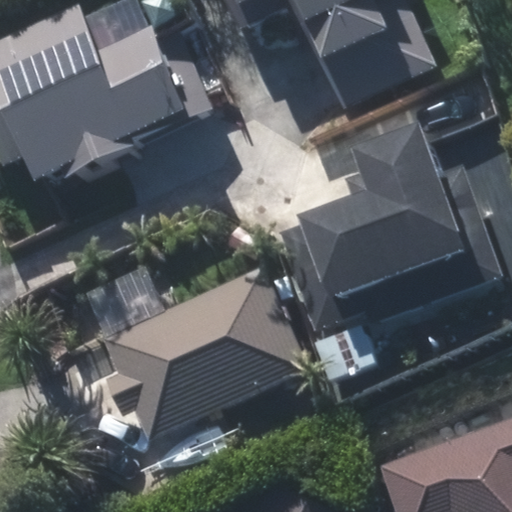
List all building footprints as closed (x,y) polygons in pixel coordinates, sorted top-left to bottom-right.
[(231,0),(247,35),(312,7),(359,115),(458,72),(426,0),(231,0)] [(40,167),(51,194),(223,119),(181,25),(110,57),(91,13),(0,51),(0,139),(16,177),(40,167)] [(349,170),(364,213),(290,239),(329,350),(511,285),(511,272),(476,173),(457,180),(442,137),(349,170)] [(133,424),(148,418),(160,446),(322,377),(297,319),(277,272),(115,341),(133,383),(118,389),(133,424)] [(511,511),(511,439),(407,477),(419,511),(511,511)] [(342,511),(283,485),(270,511),(342,511)]
